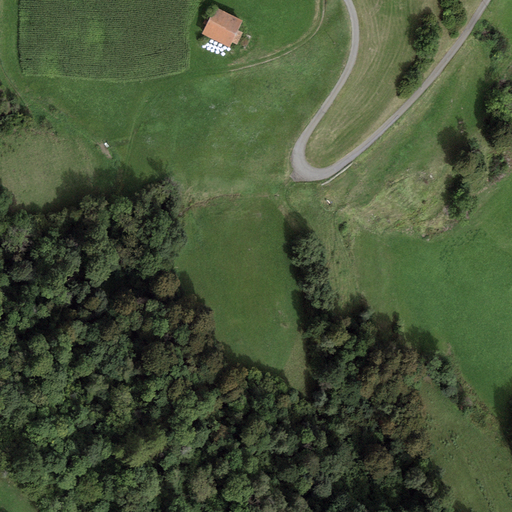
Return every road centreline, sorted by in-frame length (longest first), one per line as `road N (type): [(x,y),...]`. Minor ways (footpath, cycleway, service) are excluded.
road 1 (residential): [(346,0),(356,28),(350,66),(299,157),(305,176),(318,178),(339,170),(425,85),(489,0)]
road 2 (track): [(322,0),(308,38),(284,55),(230,69)]
